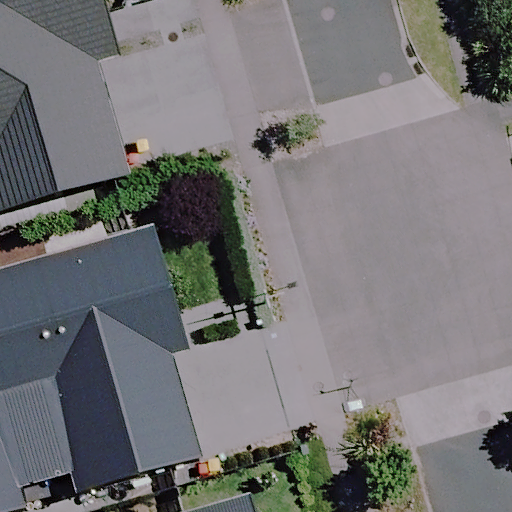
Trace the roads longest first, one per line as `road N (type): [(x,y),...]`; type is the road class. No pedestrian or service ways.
road 1 (residential): [(421,256),(347,0)]
road 2 (residential): [(492,511),(421,256)]
